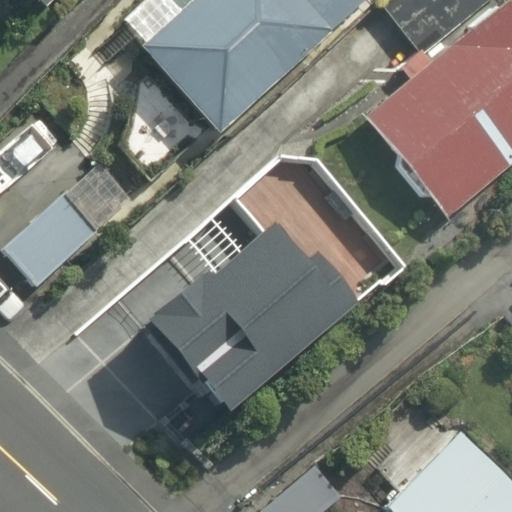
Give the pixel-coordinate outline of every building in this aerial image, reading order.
[(22,0),(43,19),(61,0),(22,0)] [(210,142),(359,0),(148,0),(110,37),(210,142)] [(511,0),(390,0),(372,17),(415,67),(352,120),(435,217),(511,151),(511,0)] [(190,138),(159,106),(114,148),(145,181),(190,138)] [(303,185),(270,148),(229,184),(262,221),(303,185)] [(93,239),(60,204),(1,258),(35,294),(93,239)] [(129,393),(96,418),(149,486),(181,461),(129,393)] [(511,511),(511,489),(454,434),(432,413),(369,479),(392,500),(380,511),(511,511)] [(321,511),(333,502),(309,474),(262,511),(321,511)]
